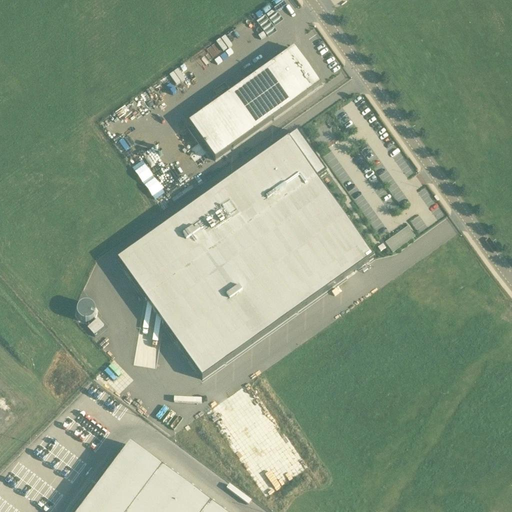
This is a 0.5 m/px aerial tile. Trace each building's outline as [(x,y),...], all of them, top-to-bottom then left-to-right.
[(294,49),(188,125),(215,162),(321,87),(294,49)] [(373,260),(317,181),(326,174),(297,134),(117,262),(202,381),(373,260)] [(154,200),(164,194),(146,161),(135,167),(154,200)] [(380,198),(386,207),(394,201),(388,192),(380,198)] [(386,208),(393,216),(401,209),(394,202),(386,208)] [(98,320),(87,329),(94,338),(105,328),(98,320)] [(307,471),(253,384),(209,411),(263,498),(307,471)] [(218,511),(162,470),(130,511),(218,511)]
